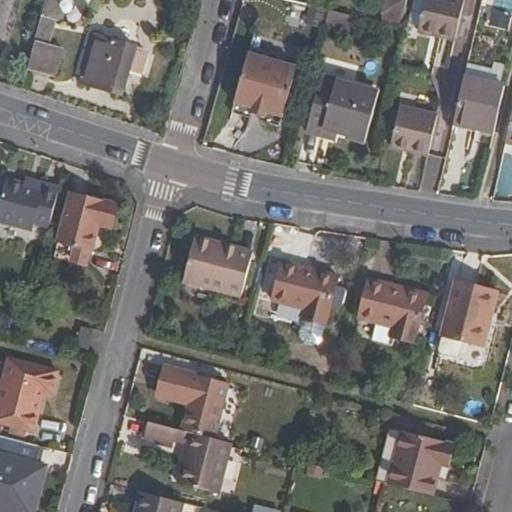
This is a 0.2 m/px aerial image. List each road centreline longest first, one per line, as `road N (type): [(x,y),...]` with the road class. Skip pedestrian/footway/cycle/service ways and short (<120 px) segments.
road 1 (residential): [(75,511),(170,164)]
road 2 (residential): [(511,222),(247,184),(170,164)]
road 3 (residential): [(170,164),(0,109)]
road 4 (residential): [(219,0),(170,164)]
